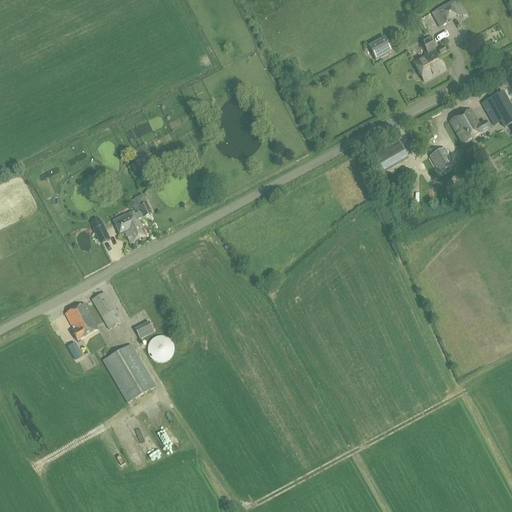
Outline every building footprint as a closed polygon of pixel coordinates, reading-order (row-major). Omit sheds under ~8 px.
[(457,0),(454,0),(450,2),(459,17),(465,14),(457,0)] [(492,38),(502,33),(498,24),(488,29),(492,38)] [(482,28),(475,34),(484,43),(491,37),(482,28)] [(385,39),(369,48),(376,61),(392,52),(385,39)] [(446,71),(434,50),(436,49),(430,39),(422,43),(429,55),(414,63),(424,82),(446,71)] [(482,104),(494,125),(501,121),(505,128),(511,124),(511,108),(503,92),(482,104)] [(485,122),(479,126),(471,110),(450,122),(462,145),(489,129),(485,122)] [(396,140),(365,158),(366,160),(376,177),(407,159),(398,143),(396,140)] [(135,163),(139,170),(153,163),(145,148),(131,155),(135,163)] [(439,175),(455,166),(444,148),(429,157),(439,175)] [(134,172),(139,170),(135,163),(131,165),(134,172)] [(143,196),(136,200),(144,217),(151,214),(143,196)] [(146,236),(138,220),(142,218),(139,212),(135,214),(134,212),(129,215),(113,222),(119,234),(124,232),(130,244),(146,236)] [(99,222),(92,225),(94,229),(93,229),(100,244),(110,240),(103,225),(101,226),(99,222)] [(156,284),(122,301),(128,313),(162,296),(156,284)] [(121,301),(136,294),(133,289),(118,296),(121,301)] [(104,294),(91,301),(109,331),(122,323),(104,294)] [(72,333),(77,342),(98,330),(84,304),(64,315),(74,332),(72,333)] [(135,330),(139,340),(154,333),(149,323),(135,330)] [(172,356),(174,351),(173,345),(170,341),(166,338),(161,337),(157,338),(152,340),(149,343),(147,347),(148,352),(149,356),(151,359),(155,362),(159,363),(163,363),(166,362),(170,360),(172,356)] [(74,343),(67,347),(75,361),(82,357),(74,343)] [(131,345),(102,362),(127,404),(155,388),(131,345)] [(167,423),(156,427),(165,450),(176,445),(167,423)]
